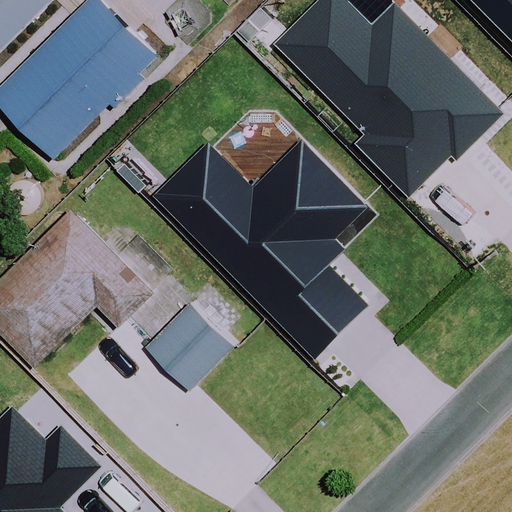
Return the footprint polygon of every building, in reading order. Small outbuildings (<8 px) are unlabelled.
[(162,59),(103,0),(94,0),(0,92),(0,98),(60,159),(162,59)] [(0,0),(0,55),(54,1),(53,0),(0,0)] [(353,0),(327,0),(284,43),(374,134),(364,143),(416,195),(458,153),(463,158),(510,112),(403,4),(380,26),(353,0)] [(511,0),(481,0),(511,31),(511,0)] [(216,144),(164,195),(324,356),(375,305),(337,266),(353,250),(341,238),(373,207),(308,142),(260,189),(216,144)] [(157,292),(80,211),(0,286),(0,325),(38,366),(104,304),(123,324),(157,292)] [(236,346),(196,307),(154,350),(194,389),(236,346)] [(345,396),(322,371),(300,392),(323,417),(345,396)] [(0,426),(0,511),(67,511),(64,508),(107,466),(68,427),(52,443),(18,408),(0,426)]
